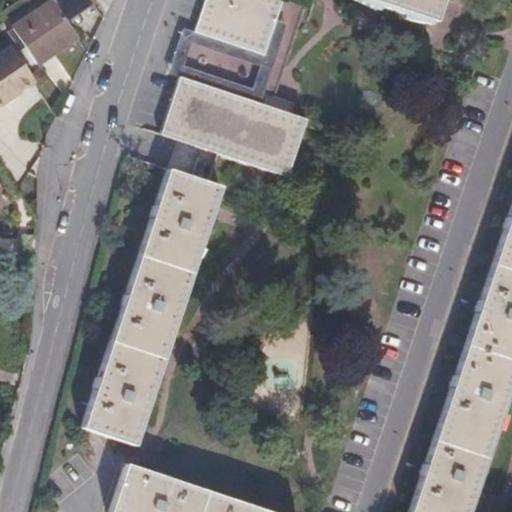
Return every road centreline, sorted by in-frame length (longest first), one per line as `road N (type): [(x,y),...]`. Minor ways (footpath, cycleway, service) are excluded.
road 1 (tertiary): [(9,511),(153,0)]
road 2 (residential): [(347,511),(511,64)]
